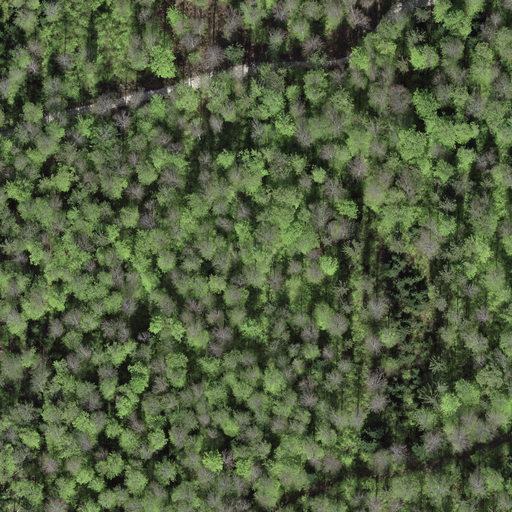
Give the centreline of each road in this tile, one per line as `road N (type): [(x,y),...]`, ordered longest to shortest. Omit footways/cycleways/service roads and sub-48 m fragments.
road 1 (track): [(0,137),(246,70),(341,63),(394,14),(429,0)]
road 2 (track): [(511,432),(449,462),(340,484),(268,511)]
